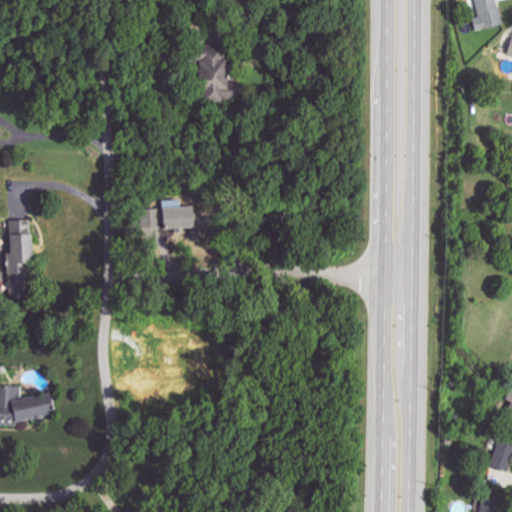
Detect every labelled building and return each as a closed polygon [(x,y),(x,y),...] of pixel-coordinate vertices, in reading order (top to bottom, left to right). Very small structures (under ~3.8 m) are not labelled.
[(504,24),(497,0),(475,0),(480,17),(473,19),(476,31),(504,24)] [(212,103),(221,96),(220,95),(230,88),(220,73),(231,66),(221,51),(209,59),(206,54),(195,61),(199,67),(192,72),(212,103)] [(192,229),(191,208),(181,208),(181,200),(162,201),(162,209),(143,209),(144,227),(164,227),(165,230),(192,229)] [(30,221),(8,221),(8,297),(30,297),(30,221)] [(22,387),(0,385),(0,420),(48,423),(50,398),(22,396),(22,387)] [(490,466),(507,473),(511,459),(511,445),(500,441),(490,466)] [(479,511),(496,511),(497,500),(480,499),(479,511)]
